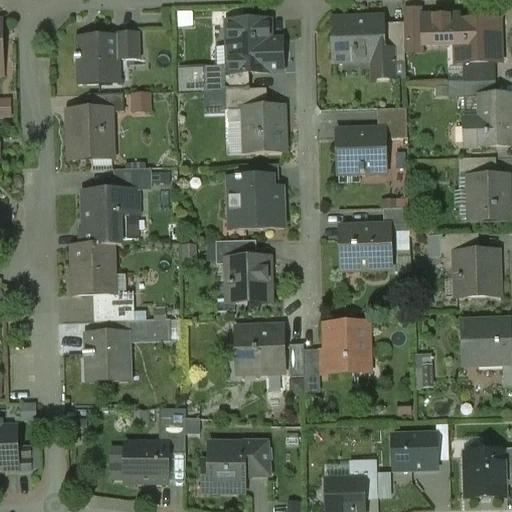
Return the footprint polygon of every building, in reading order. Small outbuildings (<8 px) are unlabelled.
[(422,11),(404,12),(404,28),(405,34),(423,33),(423,19),(422,11)] [(458,18),(423,19),(423,43),(424,48),(457,47),(464,47),(463,45),(457,45),(457,24),(458,24),(458,18)] [(382,21),(333,23),(335,58),(355,57),(355,64),(372,63),(384,62),(382,29),(382,21)] [(498,23),(458,24),(457,24),(457,45),(463,45),(464,47),(457,47),(458,66),(463,66),(495,65),(499,65),(498,23)] [(270,24),(228,25),(229,68),(230,76),(245,76),(271,75),(270,24)] [(404,28),(382,29),(384,62),(372,63),(373,83),(394,82),(393,65),(405,65),(405,44),(405,34),(404,28)] [(423,43),(423,33),(405,34),(405,44),(423,43)] [(87,39),(87,44),(78,44),(79,58),(75,58),(75,62),(79,62),(80,86),(114,85),(113,63),(140,62),(139,36),(114,37),(114,40),(99,40),(99,39),(87,39)] [(495,65),(463,66),(464,86),(496,85),(495,65)] [(229,68),(203,69),(204,94),(226,93),(246,92),(245,76),(230,76),(229,68)] [(496,85),(464,86),(464,100),(480,100),(480,99),(496,99),(496,85)] [(246,92),(226,93),(227,113),(243,112),(242,110),(262,110),(261,92),(246,92)] [(133,93),(134,113),(155,113),(154,93),(133,93)] [(0,118),(15,117),(14,97),(0,98),(0,118)] [(124,97),(88,98),(89,113),(111,113),(111,115),(124,115),(124,97)] [(511,98),(496,99),(480,99),(480,100),(481,128),(465,129),(466,150),(511,148),(511,98)] [(262,110),(242,110),(243,112),(244,157),(286,155),(284,109),(262,110)] [(407,112),(377,113),(378,113),(381,113),(382,127),(395,127),(396,138),(406,138),(406,141),(408,141),(407,112)] [(89,113),(69,114),(70,162),(93,161),(92,153),(112,152),(111,115),(111,113),(89,113)] [(386,176),(385,133),(338,134),(339,177),(361,177),(361,179),(365,178),(365,177),(386,176)] [(496,161),(459,162),(459,175),(470,175),(470,180),(496,179),(496,161)] [(279,168),(248,169),(249,181),(272,180),(272,191),(280,191),(279,168)] [(496,179),(470,180),(471,225),(509,224),(507,179),(496,179)] [(249,181),(234,181),(235,195),(228,195),(229,221),(245,221),(245,233),(285,231),(284,193),(281,191),(280,191),(272,191),(272,180),(249,181)] [(139,194),(83,195),(84,235),(79,236),(80,250),(113,249),(122,248),(121,218),(140,217),(139,194)] [(410,212),(383,213),(384,229),(390,229),(391,235),(411,235),(410,212)] [(384,229),(340,231),(342,274),(386,272),(385,251),(391,251),(391,235),(390,229),(384,229)] [(479,237),(440,239),(441,258),(456,257),(456,256),(479,255),(479,237)] [(239,245),(217,246),(217,268),(227,268),(227,263),(257,262),(256,245),(239,245)] [(80,250),(73,250),(75,299),(94,298),(115,298),(115,296),(113,249),(80,250)] [(479,255),(456,256),(456,257),(457,301),(499,300),(497,255),(479,255)] [(257,262),(227,263),(227,268),(228,291),(234,290),(234,307),(271,305),(270,262),(257,262)] [(134,296),(115,296),(115,298),(94,298),(95,325),(127,324),(135,324),(134,296)] [(135,324),(127,324),(127,326),(135,326),(136,339),(160,338),(160,345),(171,345),(170,323),(135,324)] [(510,324),(463,326),(464,353),(475,353),(475,368),(503,367),(511,367),(510,349),(510,324)] [(368,374),(367,329),(327,330),(327,354),(319,355),(320,376),(368,374)] [(283,332),(236,333),(238,375),(285,374),(283,332)] [(127,336),(100,337),(100,345),(88,345),(88,356),(84,356),(84,360),(88,360),(88,363),(94,363),(95,384),(132,383),(131,363),(128,363),(127,336)] [(304,348),(290,349),(291,381),(305,380),(304,355),(304,348)] [(511,348),(510,349),(511,367),(503,367),(504,392),(511,391),(511,348)] [(319,355),(304,355),(305,380),(305,397),(321,397),(320,376),(319,355)] [(435,389),(436,356),(419,356),(418,389),(435,389)] [(36,407),(22,408),(22,424),(36,423),(36,407)] [(186,422),(160,422),(160,447),(168,448),(168,458),(186,458),(186,422)] [(0,425),(0,424),(0,474),(17,474),(18,473),(18,450),(17,430),(1,431),(0,425)] [(391,434),(393,473),(437,471),(435,431),(391,434)] [(243,447),(210,447),(210,464),(202,464),(202,482),(219,482),(219,495),(245,496),(245,479),(270,479),(268,446),(244,445),(243,447)] [(160,447),(126,447),(126,486),(168,486),(168,458),(168,448),(160,447)] [(30,450),(18,450),(18,473),(17,474),(18,475),(31,475),(30,450)] [(505,456),(465,457),(466,501),(506,500),(505,456)] [(364,511),(364,483),(327,484),(327,511),(364,511)]
